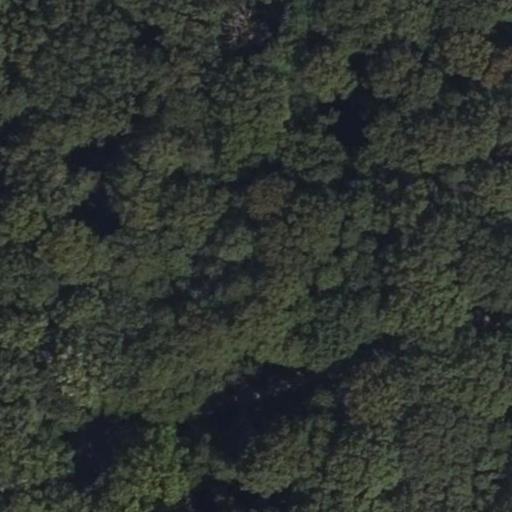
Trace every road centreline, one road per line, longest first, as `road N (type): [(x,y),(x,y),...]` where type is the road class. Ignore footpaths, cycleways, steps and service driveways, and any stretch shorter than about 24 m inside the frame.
road 1 (track): [(108,402),(511,287)]
road 2 (track): [(108,402),(181,0)]
road 3 (track): [(251,511),(108,402)]
road 4 (track): [(108,402),(0,330)]
